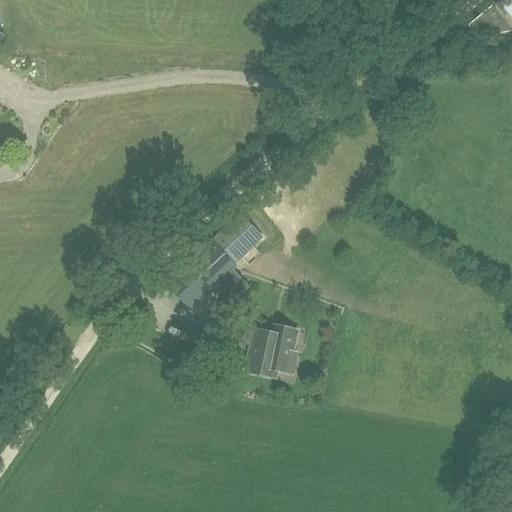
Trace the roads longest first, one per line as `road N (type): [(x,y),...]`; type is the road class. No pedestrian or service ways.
road 1 (track): [(444,29),(166,249),(0,472)]
road 2 (unknown): [(347,102),(245,69),(165,73),(54,93),(0,164)]
